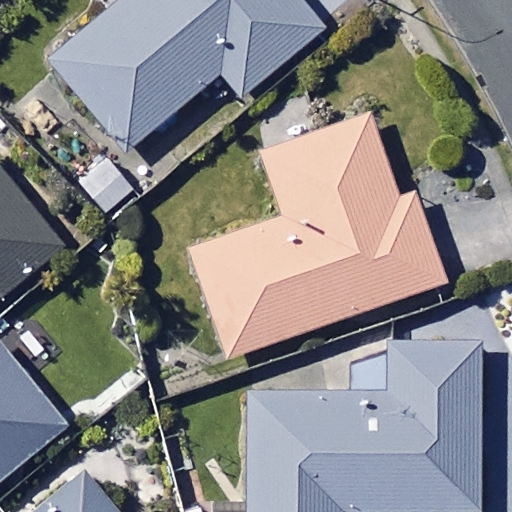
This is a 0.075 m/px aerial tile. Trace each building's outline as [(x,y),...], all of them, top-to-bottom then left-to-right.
[(112,0),(43,56),(116,147),(214,68),(233,92),(314,26),(293,0),(112,0)] [(389,194),(360,112),(253,149),(276,213),(182,246),(219,353),(435,277),(404,189),(389,194)] [(0,284),(57,238),(0,168),(0,284)] [(473,507),(472,321),(390,322),(390,350),(305,350),(305,379),(241,380),(241,511),(335,511),(335,507),(473,507)] [(0,468),(57,422),(0,351),(0,468)] [(115,511),(80,469),(26,511),(115,511)]
